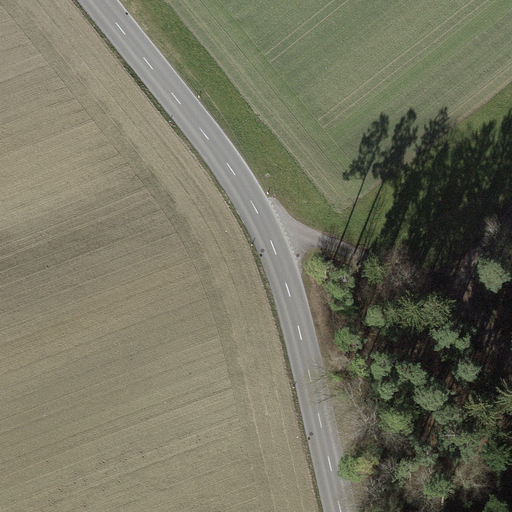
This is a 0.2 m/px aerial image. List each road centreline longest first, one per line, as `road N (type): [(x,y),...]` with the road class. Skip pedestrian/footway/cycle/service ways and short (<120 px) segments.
road 1 (secondary): [(99,0),(205,134),(272,239),(343,511)]
road 2 (track): [(272,239),(316,239),(425,281),(471,264),(511,222)]
